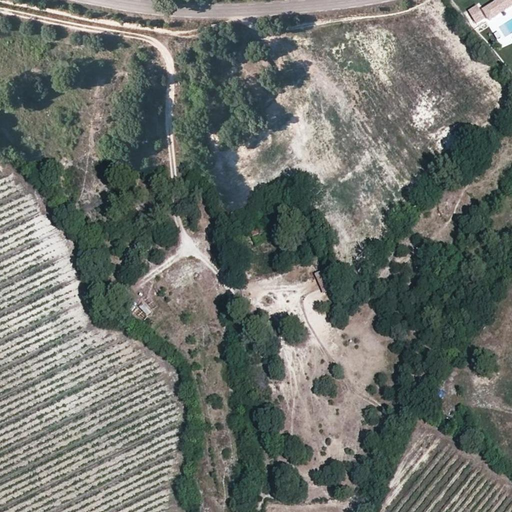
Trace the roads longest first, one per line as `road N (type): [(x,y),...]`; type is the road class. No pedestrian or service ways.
road 1 (track): [(0,10),(157,45),(171,80),(176,202),(169,215),(190,247)]
road 2 (tertiary): [(360,0),(215,12),(98,0)]
